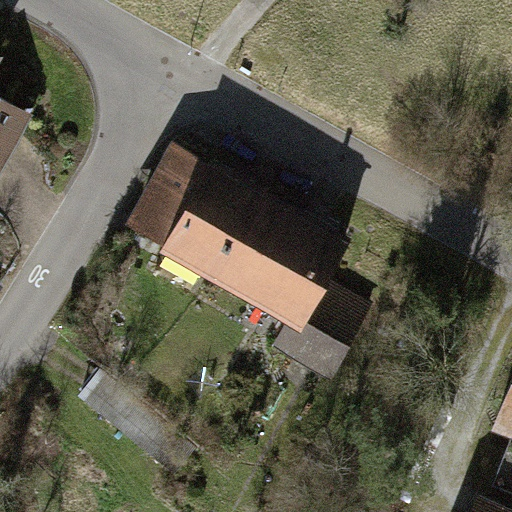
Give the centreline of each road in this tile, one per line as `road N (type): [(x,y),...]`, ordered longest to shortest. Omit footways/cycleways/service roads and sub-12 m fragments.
road 1 (residential): [(511,256),(166,63)]
road 2 (residential): [(0,353),(166,63)]
road 3 (residential): [(166,63),(49,0)]
